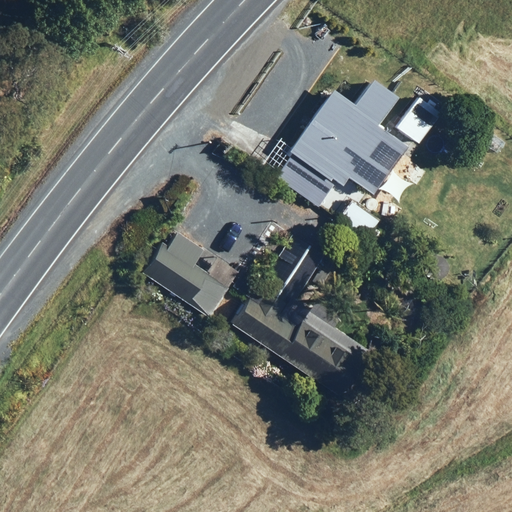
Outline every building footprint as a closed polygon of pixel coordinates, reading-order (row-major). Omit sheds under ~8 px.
[(329,87),(286,148),(290,151),(273,175),(304,197),(320,174),(326,178),(327,175),(339,183),(351,166),(356,169),(364,157),(384,171),(403,143),(373,122),(393,94),(368,76),(350,102),(329,87)] [(417,97),(397,125),(418,139),(437,112),(417,97)] [(350,199),(337,217),(365,237),(377,219),(350,199)] [(314,210),(305,224),(333,242),(342,228),(314,210)] [(158,247),(141,274),(205,316),(235,270),(214,256),(204,272),(190,264),(200,249),(174,232),(162,249),(158,247)] [(230,322),(333,393),(363,349),(306,310),(295,326),(276,314),(284,302),(288,305),(306,278),(318,286),(327,274),(315,266),(322,255),(292,235),(257,286),(255,285),(230,322)]
